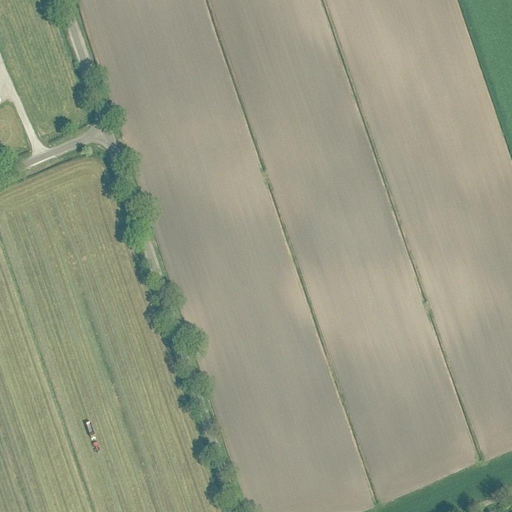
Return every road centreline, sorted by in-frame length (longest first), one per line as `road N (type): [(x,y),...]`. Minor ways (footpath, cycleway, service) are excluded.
road 1 (tertiary): [(236,511),(108,133)]
road 2 (tertiary): [(108,133),(62,0)]
